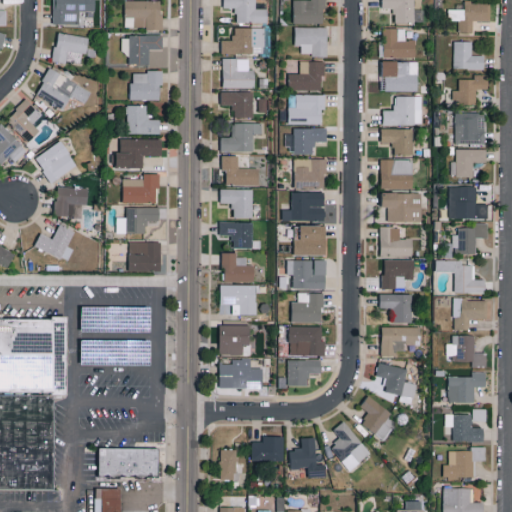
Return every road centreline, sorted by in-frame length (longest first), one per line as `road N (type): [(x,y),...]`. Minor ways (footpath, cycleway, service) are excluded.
road 1 (residential): [(187,409),(305,410),(333,398),(347,375),(353,0)]
road 2 (tertiary): [(187,511),(190,0)]
road 3 (residential): [(506,511),(511,62)]
